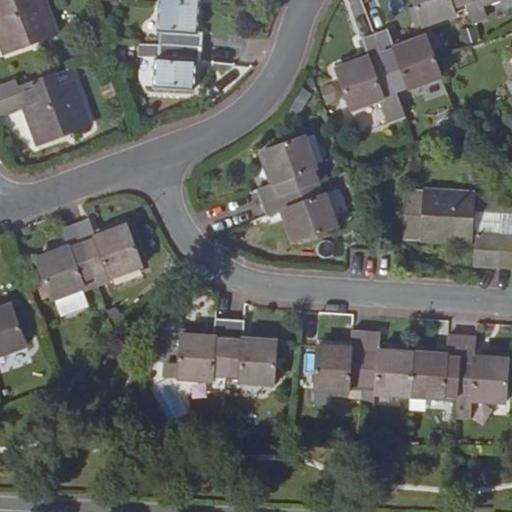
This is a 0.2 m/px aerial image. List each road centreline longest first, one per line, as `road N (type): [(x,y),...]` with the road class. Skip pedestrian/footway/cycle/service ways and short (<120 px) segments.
road 1 (residential): [(149,161),(173,218),(201,256),(227,274),(260,287),(511,304)]
road 2 (unclassified): [(149,161),(226,124),(264,92),(302,0)]
road 3 (unclassified): [(0,210),(149,161)]
